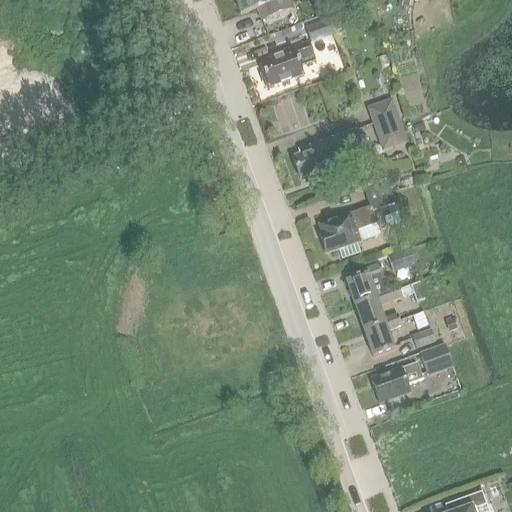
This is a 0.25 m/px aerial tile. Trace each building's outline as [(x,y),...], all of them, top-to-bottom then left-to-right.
[(234,0),(241,17),(256,11),(260,23),(293,11),(289,0),(234,0)] [(316,0),(320,9),(316,11),(317,17),(334,12),(330,0),(316,0)] [(311,44),(334,36),(326,16),(304,24),(311,44)] [(336,37),(345,34),(340,21),(331,24),(336,37)] [(299,63),(313,58),(309,43),(278,54),(279,57),(257,65),(267,91),(303,78),(299,63)] [(401,135),(390,103),(369,110),(380,142),(401,135)] [(422,132),(419,125),(413,128),(415,135),(422,132)] [(323,179),(367,164),(355,130),(297,150),(299,155),(291,158),(299,181),(321,174),(323,179)] [(385,180),(362,187),(364,193),(387,185),(385,180)] [(351,214),(317,226),(324,246),(321,246),(325,257),(339,252),(342,261),(359,254),(356,246),(361,244),(357,233),(377,225),(373,214),(387,208),(393,206),(387,185),(364,193),(363,193),(368,209),(351,215),(351,214)] [(390,216),(383,219),(388,232),(402,226),(394,205),(393,206),(387,208),(390,216)] [(185,263),(195,289),(231,275),(221,249),(185,263)] [(393,275),(416,267),(410,250),(387,259),(393,275)] [(399,287),(388,291),(386,287),(384,282),(383,277),(379,266),(365,271),(366,275),(345,283),(354,308),(400,292),(400,291),(399,287)] [(420,283),(400,291),(400,292),(403,299),(403,300),(413,296),(416,304),(427,300),(420,283)] [(403,299),(400,292),(354,308),(363,333),(399,321),(397,316),(383,321),(378,307),(403,299)] [(219,339),(220,342),(260,339),(257,308),(193,314),(196,341),(219,339)] [(449,335),(457,331),(453,320),(445,323),(449,335)] [(401,327),(399,321),(363,333),(372,359),(394,351),(387,332),(401,327)] [(431,330),(411,338),(416,350),(435,343),(431,330)] [(453,370),(444,346),(419,355),(428,379),(453,370)] [(379,405),(410,394),(407,386),(421,381),(415,366),(402,371),(371,382),(379,405)] [(475,511),(475,510),(485,507),(481,494),(446,507),(454,504),(456,511),(475,511)]
